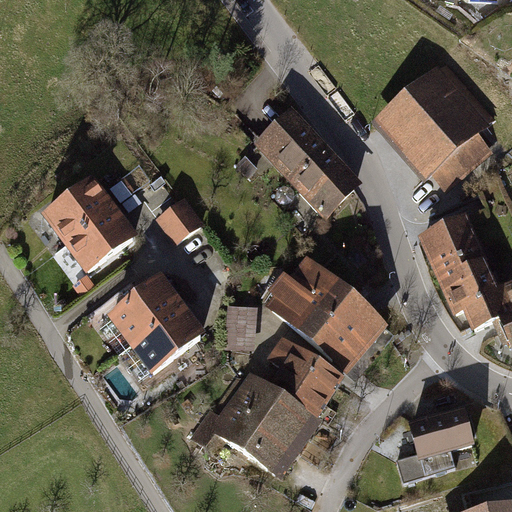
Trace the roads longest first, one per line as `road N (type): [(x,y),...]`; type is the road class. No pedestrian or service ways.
road 1 (tertiary): [(251,0),(341,123),(445,351)]
road 2 (residential): [(0,256),(159,511)]
road 3 (residential): [(323,511),(361,443),(445,351)]
